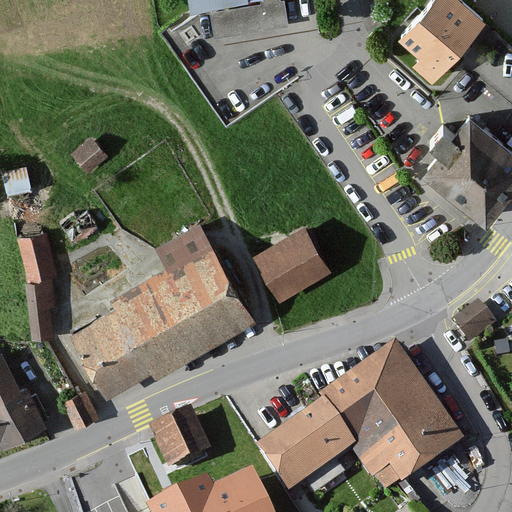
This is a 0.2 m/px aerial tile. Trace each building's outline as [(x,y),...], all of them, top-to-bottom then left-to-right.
[(195,0),(198,15),(285,1),(284,0),(195,0)] [(484,18),(465,0),(426,0),(397,31),(419,51),(412,59),(431,76),(484,18)] [(511,183),(511,142),(468,109),(452,129),(443,122),(429,140),(437,146),(421,167),(487,216),(511,183)] [(91,136),(70,154),(88,175),(109,156),(91,136)] [(255,318),(199,221),(154,246),(164,264),(109,295),(115,304),(69,331),(105,394),(152,367),(156,375),(255,318)] [(330,267),(304,221),(252,251),(279,297),(330,267)] [(47,233),(18,240),(28,284),(56,278),(47,233)] [(53,282),(25,285),(31,344),(54,341),(50,310),(56,309),(53,282)] [(479,304),(450,322),(464,344),(493,326),(479,304)] [(0,348),(0,440),(2,440),(5,445),(47,423),(27,383),(21,386),(1,348),(0,348)] [(401,354),(326,410),(355,449),(430,393),(401,354)] [(86,393),(63,402),(75,431),(98,421),(86,393)] [(430,393),(355,449),(389,496),(465,440),(430,393)] [(355,449),(326,410),(264,454),(293,495),(355,449)] [(189,418),(151,435),(169,475),(207,459),(189,418)] [(269,511),(251,473),(212,490),(208,481),(146,509),(147,511),(269,511)]
